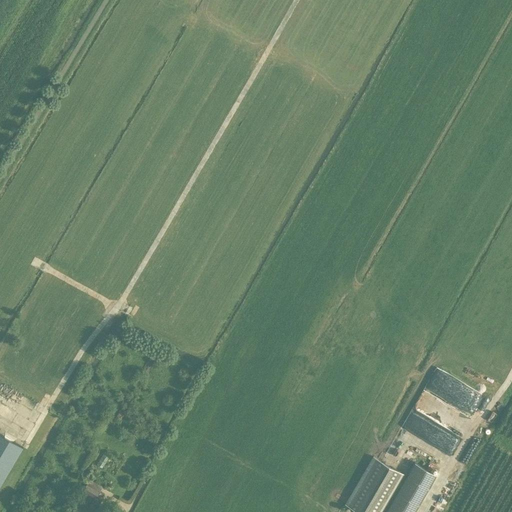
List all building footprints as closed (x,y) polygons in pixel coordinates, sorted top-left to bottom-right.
[(464,435),(486,393),(437,368),(425,390),(424,389),(414,409),(464,435)] [(0,485),(22,447),(0,433),(0,485)] [(382,511),(404,474),(373,455),(345,503),(360,511),(382,511)] [(414,511),(436,474),(414,462),(385,511),(414,511)] [(86,484),(83,490),(96,498),(99,492),(86,484)]
